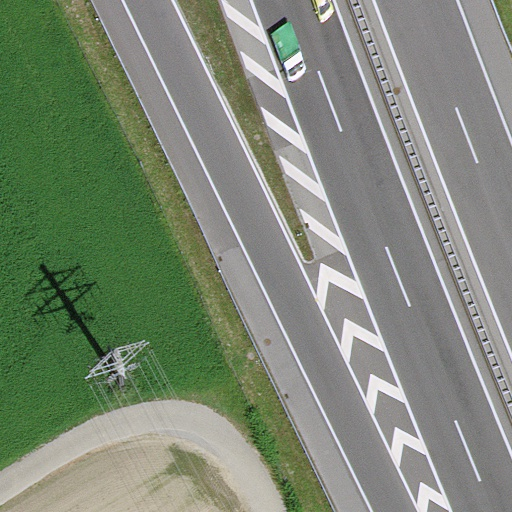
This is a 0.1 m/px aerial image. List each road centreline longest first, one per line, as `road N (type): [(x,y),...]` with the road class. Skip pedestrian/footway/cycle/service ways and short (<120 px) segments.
road 1 (motorway): [(136,0),(387,511)]
road 2 (motorway): [(294,0),(496,511)]
road 3 (track): [(257,511),(230,457),(201,428),(155,419),(71,447),(0,491)]
road 4 (motorway): [(511,259),(416,0)]
